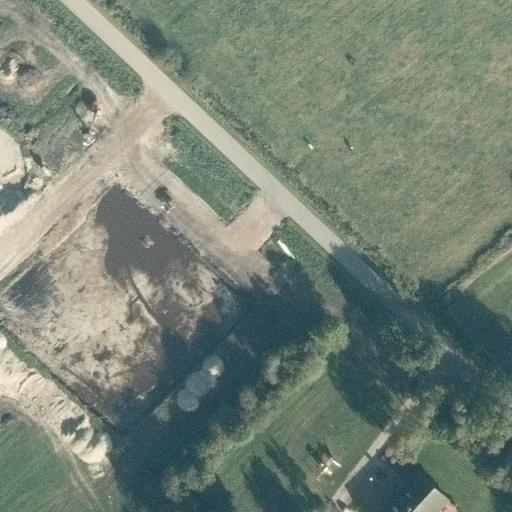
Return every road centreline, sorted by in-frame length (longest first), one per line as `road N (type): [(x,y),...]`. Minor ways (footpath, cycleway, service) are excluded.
road 1 (unclassified): [(511,420),(64,0)]
road 2 (track): [(442,356),(317,511)]
